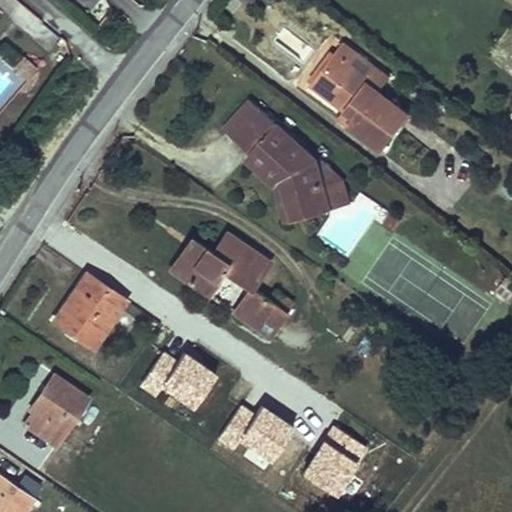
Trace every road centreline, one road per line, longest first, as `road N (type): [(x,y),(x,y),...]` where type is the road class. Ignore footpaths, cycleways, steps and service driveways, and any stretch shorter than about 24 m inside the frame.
road 1 (residential): [(0,264),(186,0)]
road 2 (unknown): [(112,127),(169,159),(222,165)]
